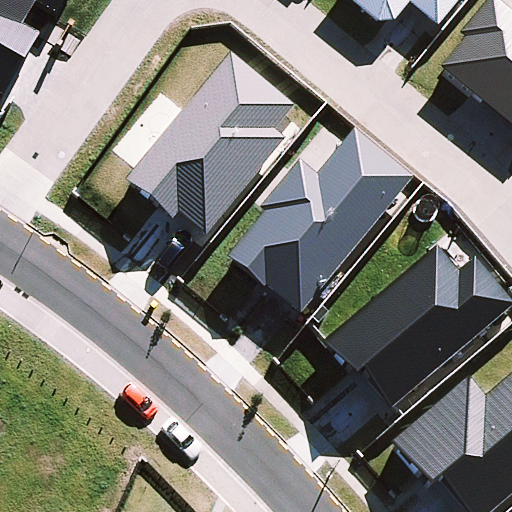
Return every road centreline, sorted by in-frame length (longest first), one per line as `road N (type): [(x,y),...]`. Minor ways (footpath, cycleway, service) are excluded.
road 1 (residential): [(312,511),(125,331),(0,242)]
road 2 (residential): [(265,0),(380,96),(511,227)]
road 3 (residential): [(0,207),(149,0)]
